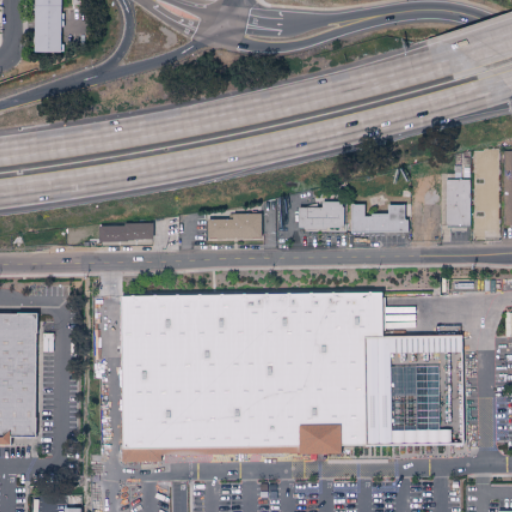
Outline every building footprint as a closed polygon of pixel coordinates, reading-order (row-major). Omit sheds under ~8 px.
[(29,0),(29,51),(68,56),(70,56),(87,45),(81,0),(29,0)] [(511,151),(501,151),(502,225),(511,225),(511,151)] [(469,181),(444,180),(443,226),(468,227),(469,181)] [(295,208),(295,230),(341,230),(341,203),(318,202),(318,208),(295,208)] [(347,233),(408,233),(408,221),(403,221),(403,206),(385,206),(385,215),(363,215),(363,205),(347,205),(347,233)] [(204,220),(205,239),(258,238),(258,214),(229,215),(229,220),(204,220)] [(95,226),(96,242),(150,240),(150,224),(95,226)] [(390,293),(125,297),(128,466),(171,466),(171,458),(351,455),(351,450),(374,449),(372,341),(390,340),(390,293)] [(40,315),(0,315),(0,445),(14,446),(15,439),(38,439),(40,315)] [(386,335),(387,352),(458,351),(458,334),(386,335)] [(414,429),(413,366),(389,366),(390,412),(373,412),(373,434),(374,434),(374,442),(448,442),(448,429),(414,429)]
